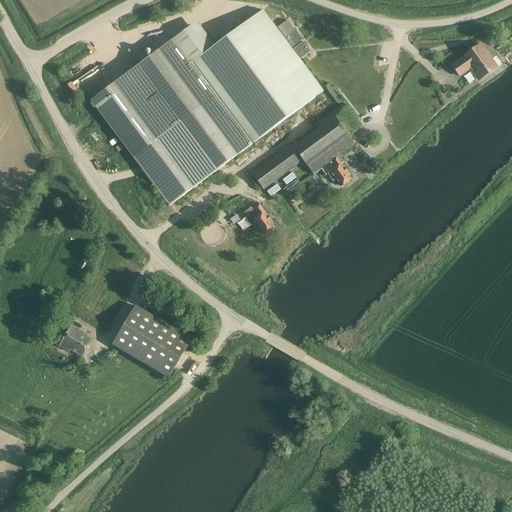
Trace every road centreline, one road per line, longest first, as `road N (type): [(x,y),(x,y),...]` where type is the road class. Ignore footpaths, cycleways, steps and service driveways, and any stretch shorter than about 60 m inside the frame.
road 1 (unclassified): [(234,319),(136,239),(92,183),(29,67)]
road 2 (unclassified): [(511,456),(340,380),(234,319)]
road 3 (unclassified): [(46,511),(184,390),(234,319)]
road 4 (unclassified): [(306,0),(391,27),(443,29),(511,4)]
road 5 (unclassified): [(29,67),(151,0)]
